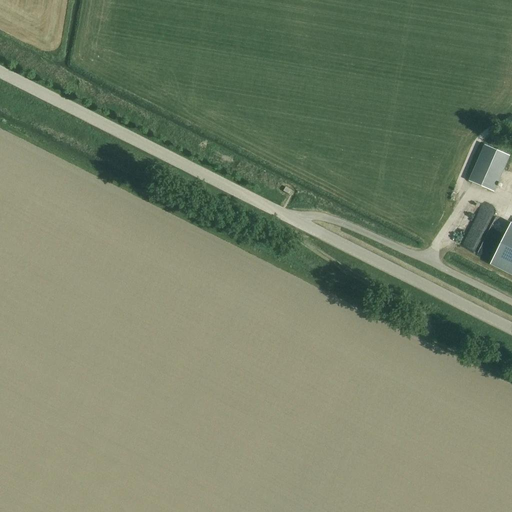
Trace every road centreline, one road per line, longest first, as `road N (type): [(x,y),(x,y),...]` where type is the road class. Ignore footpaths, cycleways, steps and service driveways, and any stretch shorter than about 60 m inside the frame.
road 1 (unclassified): [(511,327),(0,71)]
road 2 (track): [(511,365),(348,273),(310,246),(291,217)]
